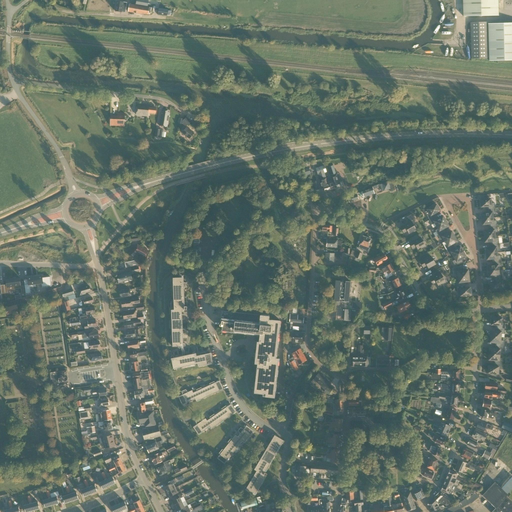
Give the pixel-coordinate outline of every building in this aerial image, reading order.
[(462,0),(463,16),(499,15),(498,0),(462,0)] [(115,11),(125,13),(127,3),(117,1),(115,11)] [(128,12),(142,14),(142,13),(148,14),(149,7),(129,3),(128,12)] [(487,58),(486,25),(486,22),(470,22),(471,59),(487,58)] [(511,22),(488,24),(489,61),(511,60),(511,22)] [(148,113),(156,113),(156,108),(148,107),(149,106),(137,104),(136,115),(148,116),(148,113)] [(159,126),(167,127),(169,113),(168,112),(168,110),(163,110),(163,111),(162,111),(159,126)] [(124,113),(117,113),(117,116),(110,115),(110,126),(124,126),(124,113)] [(191,122),(191,121),(186,117),(182,121),(183,121),(187,125),(188,125),(191,122)] [(182,133),(189,139),(194,133),(186,127),(182,133)] [(155,137),(161,138),(163,130),(156,128),(155,137)] [(324,173),(327,172),(324,165),(315,168),(317,175),(318,175),(324,173)] [(324,173),(318,175),(317,175),(322,188),(323,188),(324,192),(329,190),(327,182),(326,178),(324,173)] [(332,180),(335,188),(340,186),(336,175),(331,176),(332,180)] [(332,180),(329,181),(328,177),(326,178),(327,182),(329,190),(335,188),(332,180)] [(381,184),(377,185),(378,187),(381,187),(382,191),(390,188),(390,191),(394,190),(391,181),(385,183),(385,182),(382,184),(381,184)] [(372,188),(362,192),(364,197),(374,193),(372,188)] [(488,209),(495,208),(494,203),(491,203),(491,199),(480,200),(481,207),(487,206),(488,209)] [(440,210),(436,204),(427,209),(426,207),(422,209),(426,216),(427,215),(429,220),(436,216),(434,214),(440,210)] [(482,219),(493,217),(492,214),(496,214),(495,208),(488,209),(488,212),(481,213),(482,219)] [(401,228),(404,233),(407,231),(409,234),(416,230),(412,222),(415,220),(412,214),(406,218),(409,223),(401,228)] [(436,226),(446,221),(443,216),(437,219),(436,216),(429,220),(432,224),(435,223),(436,226)] [(490,227),(497,226),(496,221),(493,221),(493,217),(482,219),(483,224),(489,224),(490,227)] [(438,235),(444,232),(443,229),(448,226),(446,221),(436,226),(438,229),(435,230),(438,235)] [(335,228),(332,228),(332,226),(328,226),(328,225),(323,225),(322,230),(325,231),(325,232),(328,232),(333,232),(332,235),(334,235),(338,236),(338,229),(335,228)] [(484,236),(495,235),(494,232),(497,231),(497,226),(490,227),(490,230),(483,230),(484,236)] [(445,241),(454,236),(451,231),(446,234),(444,232),(438,235),(440,240),(443,238),(445,241)] [(492,244),(499,243),(498,238),(495,238),(495,235),(484,236),(485,242),(491,241),(492,244)] [(365,247),(368,248),(371,239),(363,236),(359,246),(365,248),(365,247)] [(446,251),(453,247),(451,244),(457,241),(454,236),(445,241),(447,244),(445,245),(447,250),(446,251)] [(420,237),(410,243),(412,248),(416,246),(418,250),(425,246),(420,237)] [(486,254),(497,253),(496,249),(499,249),(499,243),(492,244),(492,247),(485,248),(486,254)] [(135,260),(139,264),(145,257),(148,251),(137,245),(129,253),(132,257),(136,253),(141,255),(135,260)] [(454,257),(463,251),(460,246),(454,250),(453,247),(446,251),(449,255),(452,254),(454,257)] [(341,256),(342,256),(342,253),(334,251),(334,254),(326,253),(325,263),(334,264),(334,259),(341,259),(341,256)] [(463,251),(454,257),(455,260),(453,261),(455,266),(462,262),(460,260),(466,257),(463,251)] [(494,262),(501,261),(500,256),(497,256),(497,253),(486,254),(487,260),(493,259),(494,262)] [(373,262),(375,261),(378,266),(383,262),(383,261),(387,259),(385,255),(383,256),(382,256),(380,257),(379,256),(372,260),(373,262)] [(420,262),(423,267),(427,265),(428,268),(430,268),(432,271),(440,267),(437,263),(435,264),(431,256),(420,262)] [(488,271),(499,270),(498,267),(501,266),(501,261),(494,262),(494,265),(487,266),(488,271)] [(385,267),(381,269),(384,273),(386,278),(392,275),(391,272),(394,271),(390,264),(384,267),(385,267)] [(458,277),(469,276),(468,270),(461,271),(461,267),(454,269),(454,274),(458,273),(458,277)] [(443,272),(442,269),(434,273),(436,276),(430,279),(433,284),(436,282),(438,285),(445,281),(441,274),(443,272)] [(499,274),(499,270),(488,271),(489,277),(495,276),(495,279),(503,279),(505,278),(504,273),(499,274)] [(126,281),(127,282),(132,281),(130,272),(121,274),(117,275),(119,283),(126,281)] [(42,275),(35,276),(36,284),(41,283),(42,287),(51,286),(50,277),(42,278),(42,275)] [(28,284),(25,285),(26,294),(31,294),(30,287),(36,287),(36,284),(35,276),(27,277),(28,284)] [(391,276),(385,279),(384,280),(388,287),(387,289),(389,292),(401,285),(397,278),(393,280),(391,276)] [(456,286),(463,285),(463,282),(469,281),(469,276),(458,277),(458,280),(455,281),(456,286)] [(20,277),(13,278),(14,289),(21,288),(21,295),(25,294),(24,285),(21,286),(20,277)] [(180,311),(184,310),(184,309),(186,309),(186,306),(183,306),(183,302),(186,301),(186,297),(182,296),(182,288),(186,287),(185,282),(182,282),(182,277),(173,278),(174,309),(171,309),(173,346),(185,346),(185,343),(182,343),(181,334),(185,333),(184,329),(181,329),(181,320),(184,319),(184,314),(180,314),(180,311)] [(7,284),(4,285),(5,293),(8,293),(8,291),(14,290),(14,289),(13,278),(6,279),(7,284)] [(503,279),(495,279),(496,282),(489,283),(490,290),(501,289),(500,284),(503,284),(503,279)] [(346,301),(349,302),(350,282),(346,281),(346,282),(340,282),(340,281),(335,280),(334,301),(336,301),(336,308),(324,307),(323,316),(336,317),(336,315),(344,316),(344,320),(349,321),(350,310),(345,309),(346,301)] [(463,285),(456,286),(457,291),(460,291),(460,296),(471,294),(470,287),(464,288),(463,285)] [(89,286),(84,287),(83,286),(78,288),(80,295),(86,294),(85,293),(91,291),(89,286)] [(405,297),(402,290),(396,293),(398,296),(393,298),(395,301),(399,298),(400,300),(405,297)] [(91,298),(91,297),(84,299),(83,300),(83,299),(81,300),(81,302),(80,302),(79,303),(79,304),(79,305),(80,305),(80,306),(81,306),(82,305),(83,307),(88,305),(88,303),(93,302),(92,297),(91,298)] [(130,306),(132,306),(132,303),(140,302),(139,297),(131,299),(128,299),(128,300),(125,300),(125,301),(121,301),(122,307),(126,306),(126,307),(130,306)] [(393,306),(390,300),(380,305),(381,312),(393,306)] [(61,303),(64,312),(71,310),(68,301),(61,303)] [(411,307),(408,301),(407,301),(408,301),(400,305),(396,307),(399,313),(411,307)] [(5,308),(7,315),(19,311),(17,305),(5,308)] [(80,318),(84,318),(87,317),(87,315),(95,313),(94,307),(83,308),(84,311),(79,311),(80,318)] [(123,312),(124,319),(137,317),(136,310),(123,312)] [(222,311),(221,318),(219,326),(222,326),(221,331),(259,335),(259,336),(258,336),(256,336),(254,337),(256,341),(257,341),(254,363),(257,364),(254,392),(263,393),(262,396),(274,397),(278,358),(276,358),(280,320),(268,319),(269,316),(260,315),(222,311)] [(303,318),(304,318),(304,317),(298,317),(298,315),(292,314),(290,314),(290,322),(303,323),(303,321),(303,318)] [(497,328),(505,329),(505,323),(502,323),(502,318),(491,317),(491,325),(497,325),(497,328)] [(84,324),(84,325),(85,330),(89,329),(89,328),(96,326),(95,319),(87,321),(88,323),(84,324)] [(504,334),(505,329),(497,328),(497,331),(490,331),(490,336),(501,337),(501,334),(504,334)] [(293,342),(302,342),(302,333),(293,333),(293,342)] [(501,341),(501,337),(490,336),(490,342),(496,343),(496,346),(503,346),(504,341),(501,341)] [(130,348),(131,349),(139,348),(138,340),(129,342),(130,343),(127,343),(128,348),(130,348)] [(99,341),(95,342),(95,341),(88,342),(89,349),(94,349),(94,348),(100,347),(99,341)] [(503,352),(503,346),(496,346),(496,349),(489,348),(489,354),(500,355),(500,351),(503,352)] [(292,367),(296,365),(293,361),(295,359),(303,354),(300,348),(291,354),(294,357),(288,361),(292,367)] [(141,359),(146,359),(146,356),(147,356),(146,352),(137,353),(137,350),(129,352),(130,358),(137,357),(137,359),(141,359)] [(192,354),(192,355),(188,356),(187,353),(183,354),(183,357),(174,359),(173,356),(171,356),(171,360),(173,368),(197,363),(198,366),(212,363),(211,354),(206,355),(205,352),(200,353),(200,356),(196,357),(195,353),(192,354)] [(300,364),(307,360),(303,354),(295,359),(298,365),(299,365),(300,364)] [(499,358),(500,355),(489,354),(488,360),(495,360),(495,363),(502,364),(503,358),(499,358)] [(354,366),(360,366),(360,364),(359,364),(359,357),(351,357),(351,366),(354,366)] [(141,370),(141,365),(139,365),(138,361),(130,362),(132,371),(141,370)] [(502,369),(502,364),(495,363),(495,366),(488,366),(487,373),(498,374),(499,369),(502,369)] [(53,383),(52,383),(53,389),(55,389),(55,392),(63,391),(63,388),(69,387),(66,370),(50,373),(51,380),(52,380),(53,383)] [(149,379),(148,371),(140,372),(140,373),(132,374),(133,379),(134,389),(141,388),(141,387),(142,387),(143,389),(151,388),(149,379)] [(324,392),(329,395),(333,387),(329,385),(331,383),(319,373),(313,379),(325,390),(324,392)] [(212,382),(216,391),(218,390),(219,391),(223,389),(219,381),(215,382),(214,381),(212,382)] [(206,387),(210,395),(214,393),(213,392),(216,391),(212,382),(209,383),(210,385),(206,387)] [(497,384),(485,383),(484,389),(492,390),(492,392),(494,392),(494,393),(496,393),(497,384)] [(206,397),(210,395),(206,387),(202,388),(201,387),(198,389),(203,397),(205,396),(206,397)] [(195,398),(193,393),(192,390),(188,392),(186,389),(184,390),(188,400),(191,399),(191,400),(195,399),(195,398)] [(195,398),(195,399),(196,401),(201,399),(200,398),(203,397),(198,389),(196,390),(197,391),(193,393),(195,398)] [(148,391),(143,392),(143,390),(135,391),(136,399),(140,398),(140,399),(144,398),(144,395),(148,395),(148,391)] [(186,402),(188,400),(184,390),(182,391),(182,395),(178,397),(182,405),(186,403),(186,402)] [(361,406),(372,405),(372,397),(349,398),(349,405),(359,405),(359,401),(361,400),(361,406)] [(443,401),(442,402),(448,403),(448,401),(450,401),(449,405),(456,407),(457,401),(439,398),(431,397),(430,402),(433,402),(436,403),(435,406),(440,407),(442,400),(443,401)] [(337,411),(343,411),(343,400),(335,400),(335,404),(333,404),(333,409),(323,407),(321,412),(333,415),(333,413),(337,413),(337,411)] [(152,407),(145,408),(144,403),(137,404),(138,412),(146,411),(153,410),(152,407)] [(223,407),(229,415),(231,413),(232,414),(236,411),(231,404),(227,407),(225,406),(223,407)] [(442,411),(455,415),(456,409),(448,407),(448,408),(443,406),(442,411)] [(219,413),(224,420),(227,417),(227,416),(229,415),(223,407),(221,409),(222,410),(219,413)] [(357,408),(349,408),(349,417),(357,417),(357,414),(366,413),(366,408),(357,408)] [(488,417),(493,418),(494,414),(489,413),(490,411),(482,409),(480,416),(488,418),(488,417)] [(104,417),(104,420),(111,419),(109,410),(103,411),(103,412),(98,413),(99,421),(103,420),(103,417),(104,417)] [(145,422),(146,426),(156,425),(153,411),(144,413),(144,414),(138,414),(140,423),(145,422)] [(453,420),(455,415),(442,411),(440,416),(445,417),(445,418),(453,420)] [(220,422),(224,420),(219,413),(215,415),(214,414),(212,415),(217,423),(219,421),(220,422)] [(210,426),(212,428),(215,426),(215,425),(217,423),(212,415),(210,417),(210,418),(207,421),(210,426)] [(210,426),(207,421),(205,418),(202,421),(199,419),(197,420),(204,429),(206,428),(207,428),(210,426)] [(103,422),(98,422),(99,426),(99,429),(104,428),(104,430),(112,429),(111,420),(103,421),(103,422)] [(201,431),(204,429),(197,420),(195,421),(197,424),(193,427),(198,434),(202,432),(201,431)] [(351,421),(351,429),(357,429),(357,430),(362,430),(362,421),(351,421)] [(451,426),(441,421),(440,424),(435,421),(433,425),(448,432),(451,426)] [(487,425),(478,421),(476,428),(483,431),(485,427),(492,430),(493,426),(487,424),(487,425)] [(239,429),(248,436),(250,434),(251,435),(253,431),(246,425),(244,429),(240,427),(239,429)] [(446,437),(448,432),(433,425),(432,428),(437,430),(436,432),(446,437)] [(94,426),(87,427),(88,433),(88,436),(95,434),(94,432),(95,432),(94,426)] [(160,436),(166,433),(168,433),(166,430),(160,433),(158,426),(151,428),(150,427),(141,430),(145,441),(154,439),(153,438),(160,436)] [(242,440),(242,441),(244,443),(247,439),(246,438),(248,436),(239,429),(238,431),(240,433),(237,437),(242,440)] [(480,438),(484,440),(486,435),(474,430),(471,436),(479,440),(480,438)] [(442,445),(445,439),(434,434),(434,433),(429,431),(427,435),(429,436),(432,438),(436,439),(435,441),(442,445)] [(276,436),(273,434),(271,436),(274,439),(270,446),(266,445),(264,449),(267,451),(262,459),(259,457),(257,461),(260,464),(259,468),(257,467),(256,470),(258,471),(256,475),(253,474),(250,477),(253,480),(249,487),(245,486),(244,488),(247,490),(255,495),(266,476),(263,474),(283,440),(276,436)] [(103,443),(114,440),(113,435),(102,437),(103,443)] [(242,440),(237,437),(235,435),(232,438),(231,438),(229,440),(237,446),(239,443),(240,444),(242,441),(242,440)] [(476,445),(478,443),(470,438),(467,444),(474,448),(475,445),(476,445)] [(114,440),(103,443),(105,449),(115,446),(114,440)] [(226,446),(233,452),(236,449),(235,448),(237,446),(229,440),(228,442),(229,443),(226,446)] [(158,447),(162,446),(161,444),(160,441),(159,441),(156,443),(156,442),(146,446),(149,453),(159,448),(158,447)] [(166,447),(168,452),(176,448),(173,444),(172,444),(166,447)] [(441,448),(431,445),(429,450),(433,451),(432,454),(438,456),(441,448)] [(231,455),(233,452),(226,446),(224,450),(222,449),(220,451),(228,457),(230,455),(231,455)] [(461,455),(469,459),(472,452),(465,448),(461,455)] [(506,464),(511,456),(511,452),(509,450),(501,459),(506,464)] [(226,459),(228,457),(220,451),(219,453),(220,454),(217,458),(224,463),(227,460),(226,459)] [(151,458),(154,464),(162,461),(160,458),(164,457),(162,452),(158,453),(154,455),(155,456),(151,458)] [(109,455),(103,458),(106,463),(112,460),(109,455)] [(422,460),(435,465),(437,459),(430,457),(429,459),(420,456),(419,459),(422,460)] [(114,469),(115,468),(115,467),(123,464),(120,457),(114,460),(115,463),(113,464),(114,466),(111,468),(112,470),(114,469)] [(164,464),(156,468),(158,472),(160,472),(161,475),(168,472),(167,471),(171,470),(168,463),(170,462),(169,460),(163,462),(164,464)] [(434,470),(435,465),(422,460),(421,462),(428,464),(427,467),(434,470)] [(459,460),(455,470),(461,472),(464,466),(473,470),(474,468),(482,472),(484,469),(469,461),(468,464),(466,463),(459,460)] [(88,463),(82,465),(84,471),(90,468),(88,463)] [(126,470),(123,464),(115,467),(115,468),(117,468),(120,473),(126,470)] [(309,478),(309,470),(305,469),(306,467),(296,466),(295,476),(305,477),(309,478)] [(425,469),(421,467),(419,472),(424,473),(423,475),(431,479),(433,472),(425,469)] [(447,476),(455,479),(456,479),(461,482),(463,479),(457,476),(458,474),(450,470),(447,476)] [(105,478),(106,478),(105,474),(103,475),(105,480),(100,483),(102,489),(109,486),(105,478)] [(454,481),(455,479),(447,476),(445,481),(461,488),(462,485),(454,481)] [(105,478),(109,486),(115,483),(112,477),(107,479),(106,478),(105,478)] [(167,491),(175,488),(173,483),(177,482),(175,479),(167,482),(168,485),(165,487),(167,491)] [(443,485),(451,489),(454,490),(455,487),(456,487),(456,488),(460,490),(461,488),(445,481),(443,485)] [(87,486),(88,485),(87,482),(85,483),(87,488),(81,490),(84,496),(90,494),(87,486)] [(475,482),(473,485),(476,487),(475,488),(478,490),(481,488),(482,485),(475,482)] [(511,511),(511,502),(506,497),(508,494),(507,494),(502,489),(495,482),(482,495),(495,508),(491,511),(511,511)] [(414,484),(411,486),(411,488),(409,489),(411,494),(412,493),(416,501),(425,497),(421,488),(420,489),(419,488),(417,489),(414,484)] [(87,486),(90,494),(97,491),(94,485),(89,487),(88,485),(87,486)] [(450,494),(451,489),(443,485),(441,490),(450,494)] [(177,496),(182,493),(181,490),(177,492),(175,488),(167,491),(170,496),(176,494),(177,496)] [(69,492),(70,492),(69,489),(67,490),(68,495),(63,497),(65,503),(72,500),(69,492)] [(354,499),(353,490),(346,491),(347,500),(348,503),(354,502),(354,501),(354,499)] [(355,506),(356,511),(352,511),(361,511),(361,505),(363,505),(363,504),(362,495),(361,490),(357,490),(358,495),(358,500),(354,501),(354,502),(355,506)] [(447,496),(444,493),(443,493),(440,491),(437,493),(437,494),(440,498),(443,500),(446,503),(448,505),(449,503),(445,498),(447,496)] [(69,492),(72,500),(78,498),(76,492),(71,494),(70,492),(69,492)] [(416,508),(410,492),(402,495),(407,511),(416,508)] [(49,493),(47,494),(49,499),(43,500),(45,507),(52,505),(49,497),(50,496),(49,493)] [(174,506),(182,502),(180,498),(184,497),(182,493),(177,496),(178,498),(172,501),(174,506)] [(440,498),(437,494),(433,497),(433,498),(437,502),(438,501),(440,503),(443,500),(440,498)] [(49,497),(52,505),(58,503),(56,496),(51,498),(50,496),(49,497)] [(393,511),(393,508),(392,508),(390,496),(386,497),(388,507),(383,508),(384,511),(393,511)] [(319,505),(320,505),(320,511),(329,511),(330,509),(329,501),(324,501),(324,497),(319,497),(319,499),(319,505)] [(31,498),(28,499),(30,504),(24,505),(26,511),(32,510),(30,502),(31,501),(31,498)] [(242,508),(258,504),(256,498),(241,502),(242,508)] [(438,504),(440,503),(438,501),(437,502),(433,498),(428,503),(427,504),(429,507),(433,504),(435,506),(438,505),(438,504)] [(135,510),(142,506),(139,500),(134,503),(136,508),(134,509),(135,510)] [(30,502),(32,510),(39,508),(37,502),(32,503),(31,501),(30,502)] [(121,511),(122,511),(121,510),(127,507),(124,502),(118,505),(121,511)] [(184,511),(189,508),(188,505),(184,506),(182,502),(174,506),(177,511),(182,508),(184,511)]
